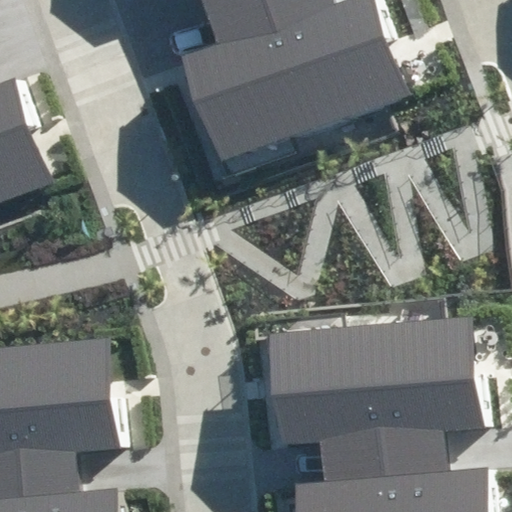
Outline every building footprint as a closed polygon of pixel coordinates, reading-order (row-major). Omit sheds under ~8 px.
[(260,0),(220,0),(195,9),(210,49),(175,61),(213,168),(309,133),(260,0)] [(192,0),(195,9),(220,0),(192,0)] [(336,0),(260,0),(309,133),(414,96),(378,0),(344,0),(337,3),(336,0)] [(0,210),(74,183),(34,77),(0,89),(0,210)] [(379,472),(445,464),(441,429),(471,427),(460,308),(365,317),(379,472)] [(327,477),(379,472),(365,317),(267,327),(277,427),(322,422),(327,477)] [(0,503),(29,501),(95,495),(92,459),(121,456),(109,339),(0,349),(0,503)] [(445,464),(379,472),(383,511),(488,511),(483,460),(445,464)] [(383,511),(379,472),(327,477),(294,480),(296,511),(383,511)] [(0,511),(135,511),(133,491),(95,495),(29,501),(0,503),(0,511)]
